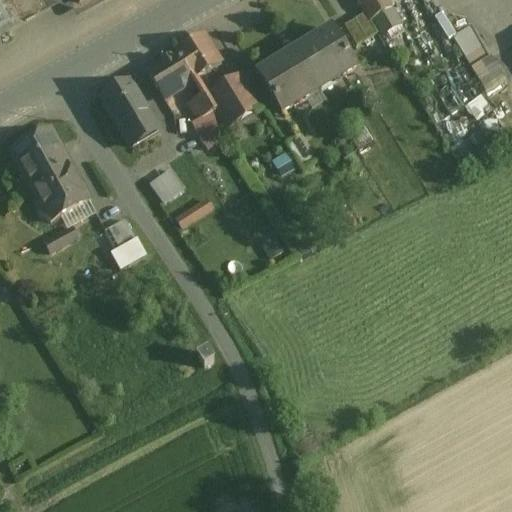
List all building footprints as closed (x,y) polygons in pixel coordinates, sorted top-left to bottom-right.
[(0,0),(0,32),(58,0),(0,0)] [(72,0),(79,11),(99,0),(72,0)] [(354,0),(376,36),(396,24),(382,0),(354,0)] [(363,17),(353,23),(365,43),(375,37),(363,17)] [(353,23),(343,30),(355,49),(365,43),(353,23)] [(481,94),(503,83),(475,24),(453,35),(481,94)] [(331,33),(294,57),(317,94),(355,71),(331,33)] [(202,39),(175,56),(193,85),(205,104),(215,97),(215,96),(215,97),(214,96),(215,95),(211,89),(209,90),(202,79),(220,68),(202,39)] [(175,57),(146,75),(164,104),(192,86),(193,85),(175,56),(175,57)] [(317,94),(294,57),(257,80),(280,117),(317,94)] [(262,111),(243,80),(233,86),(251,117),(262,111)] [(146,116),(128,85),(98,103),(117,134),(146,116)] [(223,134),(205,104),(193,85),(192,86),(201,100),(188,108),(198,124),(190,129),(201,147),(223,134)] [(251,117),(233,86),(215,97),(205,104),(223,134),(251,117)] [(466,107),(486,135),(500,124),(480,97),(466,107)] [(146,116),(117,134),(127,151),(157,134),(146,116)] [(49,134),(10,156),(49,228),(89,206),(49,134)] [(315,166),(298,139),(284,147),(301,175),(315,166)] [(288,157),(276,164),(285,179),(297,172),(288,157)] [(165,170),(145,186),(153,197),(174,181),(165,170)] [(182,232),(213,211),(205,200),(175,221),(182,232)] [(126,220),(96,236),(116,274),(146,259),(126,220)] [(78,243),(72,232),(44,248),(49,258),(78,243)] [(207,356),(197,362),(203,372),(213,366),(207,356)]
